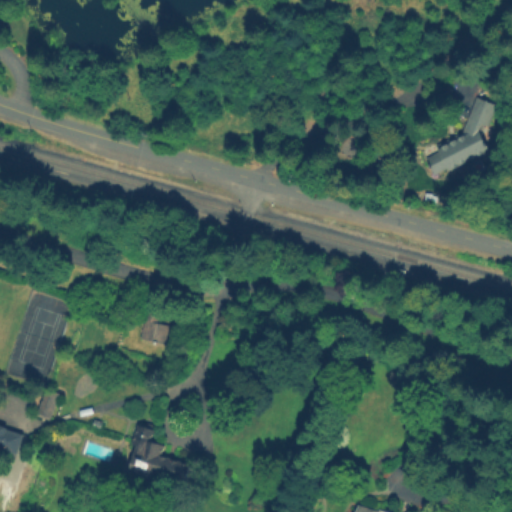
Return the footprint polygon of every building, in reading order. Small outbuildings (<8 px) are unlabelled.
[(461,132),(435,145),(433,149),(424,154),(432,170),(438,172),(482,150),(485,140),(482,133),(493,100),(476,95),(472,97),(461,132)] [(138,336),(161,342),(167,319),(145,313),(138,336)] [(34,410),(46,416),(58,393),(46,387),(34,410)] [(159,454),(162,442),(150,439),(153,425),(136,421),(125,467),(182,481),(187,460),(159,454)] [(0,446),(17,451),(23,430),(0,424),(0,446)] [(395,511),(396,511),(355,502),(353,511),(395,511)]
